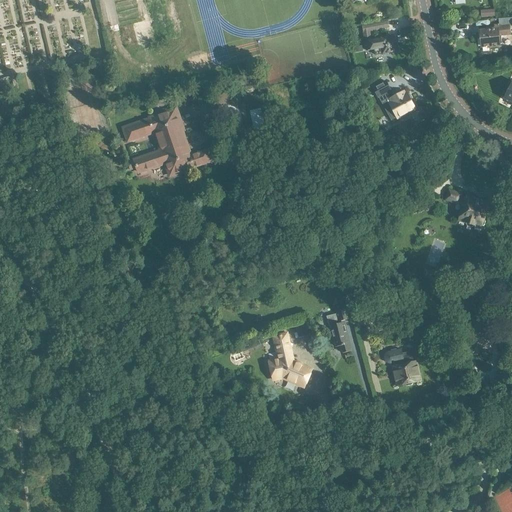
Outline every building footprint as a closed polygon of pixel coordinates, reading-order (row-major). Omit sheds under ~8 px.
[(143,0),(113,0),(124,46),(146,42),(144,34),(164,31),(165,38),(180,36),(173,0),(165,0),(144,4),(143,0)] [(388,21),(362,26),(363,32),(363,34),(365,42),(367,51),(377,49),(378,55),(384,54),(386,54),(389,54),(390,53),(396,52),(396,51),(397,50),(397,45),(395,45),(393,37),(380,39),(380,40),(373,41),(372,36),(371,36),(370,32),(390,27),(388,21)] [(501,36),(511,35),(510,25),(501,26),(500,24),(494,25),(494,28),(479,30),(481,48),(501,46),(501,44),(502,44),(501,36)] [(108,67),(101,64),(98,70),(106,73),(108,67)] [(386,80),(374,87),(380,98),(391,120),(415,108),(407,94),(405,95),(404,92),(394,97),(391,91),(392,91),(386,80)] [(167,166),(171,177),(190,170),(190,171),(192,171),(191,169),(213,161),(209,148),(192,154),(184,132),(186,132),(178,107),(149,118),(149,119),(123,128),(128,142),(154,133),(161,152),(134,161),(139,175),(167,166)] [(441,165),(436,159),(427,166),(432,172),(441,165)] [(459,204),(463,205),(458,221),(466,223),(466,224),(467,226),(472,228),(474,227),(474,226),(481,229),(482,226),(484,226),(485,221),(484,219),(487,212),(489,212),(490,207),(489,206),(489,204),(466,196),(466,197),(462,196),(463,195),(449,190),(446,200),(459,205),(459,204)] [(434,284),(437,272),(421,267),(418,279),(434,284)] [(501,276),(480,279),(482,289),(498,286),(501,276)] [(330,332),(332,331),(336,348),(341,347),(342,354),(352,351),(345,321),(351,319),(348,308),(335,312),(336,314),(326,316),(330,332)] [(368,308),(356,311),(359,324),(372,321),(370,313),(369,308),(368,308)] [(472,343),(474,351),(492,348),(489,335),(491,333),(490,318),(465,323),(468,342),(472,343)] [(314,369),(304,365),(302,362),(299,361),(296,361),(295,360),(288,332),(272,336),(277,358),(268,360),(273,382),(282,380),(305,389),(314,369)] [(391,364),(392,364),(404,361),(403,353),(402,349),(389,351),(388,352),(387,352),(386,353),(385,354),(384,356),(384,357),(384,358),(384,359),(384,360),(385,361),(385,362),(386,362),(387,363),(388,364),(389,364),(390,364),(391,364)] [(413,383),(421,381),(416,362),(393,367),(397,386),(405,384),(405,386),(407,387),(412,386),(413,384),(413,383)]
